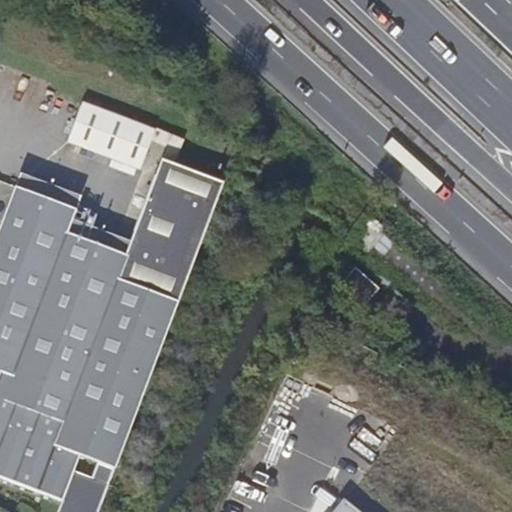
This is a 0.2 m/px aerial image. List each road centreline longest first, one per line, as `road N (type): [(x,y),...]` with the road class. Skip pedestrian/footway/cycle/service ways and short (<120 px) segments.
road 1 (trunk): [(219,0),(511,266)]
road 2 (motorway): [(304,0),(511,189)]
road 3 (motorway): [(397,0),(511,110)]
